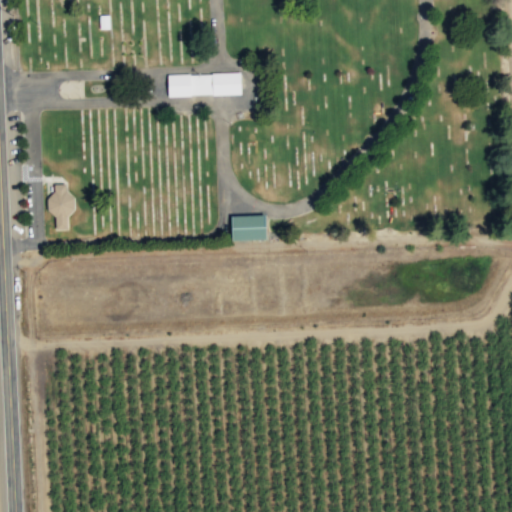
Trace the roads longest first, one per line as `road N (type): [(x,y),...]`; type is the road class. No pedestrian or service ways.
road 1 (tertiary): [(22,511),(0,0)]
road 2 (residential): [(5,89),(224,83)]
